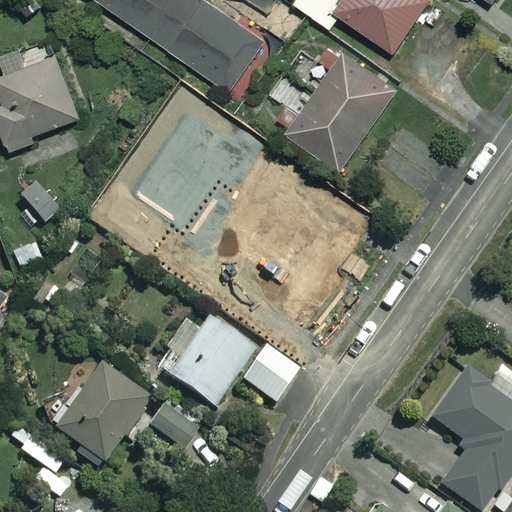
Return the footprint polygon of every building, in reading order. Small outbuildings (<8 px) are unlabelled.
[(91,0),(228,93),(262,44),(197,0),(91,0)] [(286,0),(328,30),(335,20),(391,61),(432,5),(426,0),(286,0)] [(394,96),(312,40),(277,89),(293,100),(278,121),(292,130),(287,138),(340,174),(394,96)] [(0,110),(0,131),(10,155),(34,145),(32,140),(81,120),(56,60),(29,71),(22,53),(1,62),(8,79),(0,81),(0,97),(5,109),(0,110)] [(232,213),(287,253),(317,212),(286,189),(292,180),(252,152),(236,174),(250,185),(231,212),(232,213)] [(224,189),(211,179),(190,207),(203,217),(224,189)] [(64,207),(43,182),(21,201),(42,226),(64,207)] [(287,253),(232,213),(194,266),(221,286),(227,277),(255,297),(287,253)] [(94,260),(70,244),(32,297),(55,314),(94,260)] [(44,262),(36,245),(13,256),(21,273),(44,262)] [(200,334),(185,324),(166,352),(175,358),(162,376),(213,412),(254,351),(209,320),(200,334)] [(300,372),(265,349),(243,384),(277,406),(300,372)] [(102,367),(54,432),(79,452),(76,457),(98,473),(150,402),(102,367)] [(511,406),(464,373),(430,421),(468,448),(441,486),(477,511),(485,511),(511,474),(511,406)] [(199,422),(166,402),(149,430),(182,450),(199,422)]
